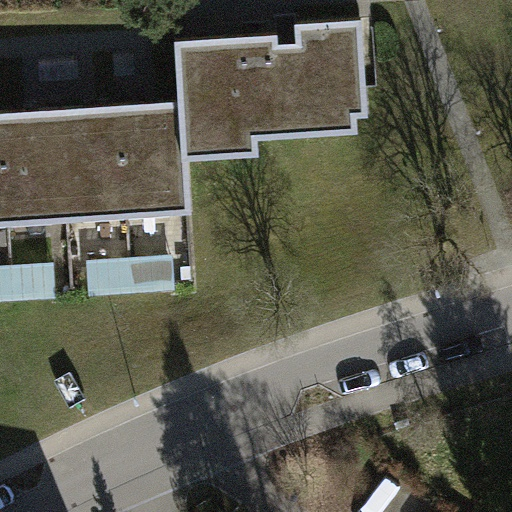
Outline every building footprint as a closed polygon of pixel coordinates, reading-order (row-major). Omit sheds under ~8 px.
[(276,13),(277,31),(278,44),(288,43),(298,42),(297,21),(296,13),(276,13)] [(176,37),(180,101),(183,100),(187,156),(227,154),(227,152),(226,137),(257,135),(325,131),(325,129),(324,115),(357,113),(368,112),(362,17),(297,21),(298,42),(288,43),(278,44),(277,31),(176,37)] [(154,102),(121,104),(128,215),(190,211),(187,156),(183,100),(180,101),(154,102)] [(92,106),(61,108),(69,218),(128,215),(121,104),(92,106)] [(31,110),(2,111),(9,222),(69,218),(61,108),(31,110)] [(0,111),(0,222),(9,222),(2,111),(0,111)] [(358,128),(357,113),(324,115),(325,129),(358,128)] [(258,151),(257,135),(226,137),(227,152),(258,151)] [(132,265),(134,290),(175,288),(174,262),(132,265)] [(132,265),(91,267),(93,292),(134,290),(132,265)] [(54,271),(13,273),(14,299),(56,296),(54,271)] [(13,273),(0,274),(0,299),(14,299),(13,273)]
